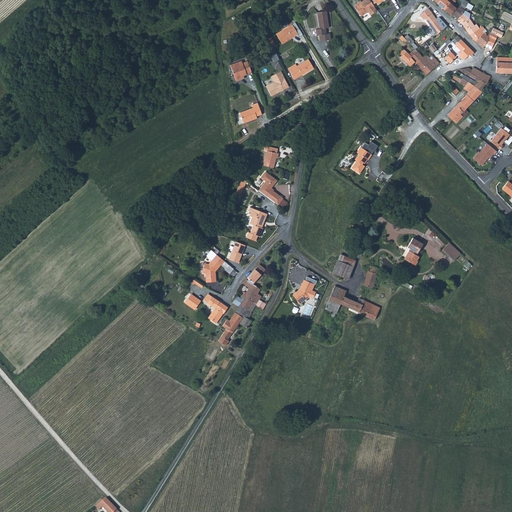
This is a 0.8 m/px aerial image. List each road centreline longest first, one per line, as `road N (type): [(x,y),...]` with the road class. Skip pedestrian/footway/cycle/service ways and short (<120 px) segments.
road 1 (unclassified): [(145,511),(276,294),(310,123),(331,84),(372,53)]
road 2 (track): [(0,373),(125,511)]
road 3 (residential): [(426,0),(478,53),(434,73),(407,100)]
